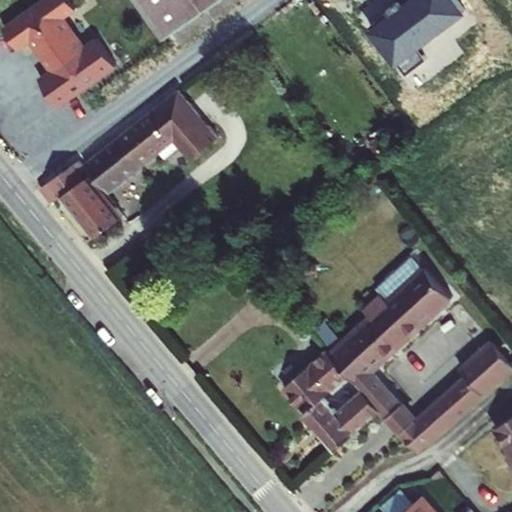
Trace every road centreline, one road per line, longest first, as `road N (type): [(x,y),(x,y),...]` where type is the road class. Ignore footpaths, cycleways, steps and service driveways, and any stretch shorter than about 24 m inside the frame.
road 1 (tertiary): [(9,185),(286,511)]
road 2 (residential): [(9,185),(268,0)]
